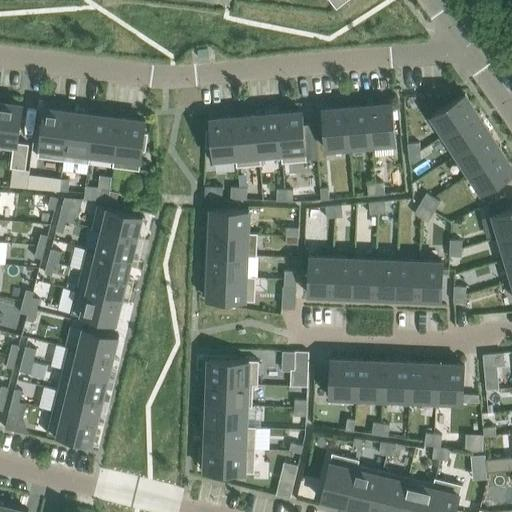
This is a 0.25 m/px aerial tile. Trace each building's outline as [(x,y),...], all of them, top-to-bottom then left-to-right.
[(444,134),(478,112),(465,92),(431,114),(444,134)] [(0,100),(0,146),(13,148),(10,167),(25,169),(29,143),(16,141),(21,103),(0,100)] [(392,102),(368,104),(372,144),(395,142),(392,102)] [(368,104),(346,106),(349,146),(372,144),(368,104)] [(63,159),(69,110),(44,106),(37,156),(63,159)] [(326,148),(349,146),(346,106),(322,108),(326,148)] [(89,163),(90,158),(89,158),(95,113),(69,110),(63,159),(89,163)] [(302,110),(279,112),(283,157),(282,157),(282,162),(307,160),(302,110)] [(279,112),(256,114),(260,159),(261,159),(282,157),(283,157),(279,112)] [(444,134),(456,153),(490,131),(478,112),(444,134)] [(89,158),(90,158),(113,161),(114,161),(120,116),(95,113),(89,158)] [(256,114),(232,116),(236,161),(236,166),(261,164),(261,159),(260,159),(256,114)] [(146,120),(120,116),(114,161),(113,161),(112,166),(139,169),(142,150),(145,150),(146,145),(145,145),(147,133),(144,132),(146,120)] [(205,141),(205,147),(212,147),(213,163),(236,161),(232,116),(209,118),(210,130),(206,129),(206,141),(205,141)] [(456,153),(468,173),(502,151),(490,131),(456,153)] [(420,141),(407,142),(408,150),(420,149),(420,141)] [(421,157),(420,149),(408,150),(409,158),(421,157)] [(511,172),(511,165),(502,151),(468,173),(481,192),(511,172)] [(61,177),(60,190),(68,190),(69,178),(61,177)] [(375,182),(376,194),(385,193),(383,181),(375,182)] [(376,194),(375,182),(367,182),(368,195),(376,194)] [(231,186),(231,198),(239,198),(239,186),(231,186)] [(239,186),(239,198),(247,198),(247,186),(239,186)] [(328,186),(320,187),(321,199),(329,198),(328,186)] [(99,199),(107,201),(110,190),(102,188),(99,199)] [(277,188),(276,200),(284,200),(285,188),(277,188)] [(285,188),(284,200),(293,200),(293,188),(285,188)] [(118,191),(110,190),(107,201),(115,203),(118,191)] [(420,202),(427,206),(434,196),(427,192),(420,202)] [(47,206),(55,208),(58,197),(50,195),(47,206)] [(427,206),(434,210),(440,200),(434,196),(427,206)] [(385,199),(377,200),(378,212),(386,211),(385,199)] [(378,212),(377,200),(369,201),(370,213),(378,212)] [(427,206),(420,202),(414,212),(421,216),(427,206)] [(92,227),(101,229),(137,237),(143,214),(97,203),(92,227)] [(334,204),(335,216),(343,216),(342,203),(334,204)] [(326,217),(335,216),(334,204),(325,205),(326,217)] [(62,206),(58,218),(66,220),(69,208),(62,206)] [(428,221),(434,210),(427,206),(421,216),(428,221)] [(211,207),(210,230),(248,232),(249,209),(211,207)] [(511,207),(492,213),(499,237),(511,232),(511,207)] [(66,220),(58,218),(55,230),(63,232),(66,220)] [(287,226),(286,234),(298,235),(299,227),(287,226)] [(101,229),(96,249),(96,250),(132,258),(137,237),(101,229)] [(210,230),(209,253),(247,254),(247,255),(257,256),(258,232),(248,232),(210,230)] [(37,244),(45,246),(48,234),(40,232),(37,244)] [(511,232),(499,237),(506,258),(511,256),(511,232)] [(286,234),(286,242),(298,243),(298,235),(286,234)] [(449,247),(461,247),(462,239),(450,239),(449,247)] [(74,243),(69,265),(82,268),(127,279),(132,258),(96,250),(96,249),(74,243)] [(42,258),(45,246),(37,244),(34,255),(42,258)] [(51,247),(47,260),(55,262),(59,263),(62,250),(51,247)] [(449,247),(449,255),(461,255),(461,247),(449,247)] [(209,253),(208,275),(246,277),(246,275),(247,255),(247,254),(209,253)] [(331,294),(333,256),(309,255),(308,293),(331,294)] [(333,256),(331,294),(353,295),(354,257),(333,256)] [(353,295),(374,296),(376,258),(354,257),(353,295)] [(374,296),(396,297),(397,259),(376,258),(374,296)] [(397,259),(396,297),(417,298),(419,259),(397,259)] [(419,259),(417,298),(441,299),(443,260),(419,259)] [(52,274),(55,262),(47,260),(44,272),(52,274)] [(76,289),(122,300),(127,279),(81,268),(76,289)] [(285,269),(284,277),(296,278),(297,270),(285,269)] [(208,275),(207,298),(219,298),(218,303),(230,305),(235,306),(236,299),(255,300),(256,275),(246,275),(246,277),(208,275)] [(284,277),(284,285),(296,286),(296,278),(284,277)] [(454,293),(466,293),(466,285),(454,285),(454,293)] [(26,288),(23,300),(30,302),(32,295),(33,290),(26,288)] [(116,323),(122,300),(76,289),(71,312),(116,323)] [(466,293),(454,293),(453,301),(465,302),(466,293)] [(32,295),(30,302),(29,307),(36,309),(39,297),(32,295)] [(27,313),(29,307),(30,302),(23,300),(20,311),(27,313)] [(36,309),(29,307),(27,313),(26,319),(33,321),(36,309)] [(77,349),(113,357),(119,334),(83,326),(77,348),(77,349)] [(9,354),(16,356),(19,344),(12,342),(9,354)] [(77,349),(77,348),(68,345),(63,367),(108,378),(113,357),(77,349)] [(22,357),(33,360),(36,350),(25,347),(22,357)] [(291,372),(291,385),(307,385),(308,370),(309,350),(296,350),(295,369),(291,369),(291,372)] [(503,352),(483,353),(484,365),(504,363),(503,352)] [(6,366),(13,367),(16,356),(9,354),(6,366)] [(30,373),(33,360),(22,357),(19,370),(30,373)] [(209,357),(208,381),(253,383),(253,384),(258,384),(259,359),(209,357)] [(356,396),(358,358),(330,357),(329,395),(356,396)] [(358,358),(356,396),(382,398),(384,359),(358,358)] [(409,399),(410,360),(384,359),(382,398),(409,399)] [(410,360),(409,399),(435,400),(437,361),(410,360)] [(437,361),(435,400),(463,401),(464,362),(437,361)] [(108,378),(63,367),(57,388),(103,399),(108,378)] [(208,381),(207,403),(247,404),(247,405),(252,406),(253,384),(253,383),(208,381)] [(1,384),(0,387),(0,396),(6,398),(9,386),(1,384)] [(19,401),(22,389),(14,387),(11,399),(19,401)] [(52,409),(98,420),(103,399),(57,388),(52,409)] [(295,398),(294,406),(306,407),(307,399),(295,398)] [(11,399),(8,411),(19,414),(23,402),(19,401),(11,399)] [(207,403),(206,424),(246,426),(246,425),(247,405),(247,404),(207,403)] [(294,406),(294,414),(306,415),(306,407),(294,406)] [(52,409),(47,432),(92,443),(98,420),(52,409)] [(347,417),(345,429),(354,430),(355,418),(347,417)] [(372,433),(380,434),(382,422),(374,421),(372,433)] [(382,422),(380,434),(388,435),(390,423),(382,422)] [(206,424),(205,446),(255,448),(256,425),(246,425),(246,426),(206,424)] [(495,425),(483,426),(484,434),(496,433),(495,425)] [(433,444),(434,432),(426,431),(425,443),(433,444)] [(434,432),(433,444),(441,445),(442,433),(434,432)] [(354,437),(352,449),(361,450),(362,438),(354,437)] [(291,441),(289,449),(301,452),(303,444),(291,441)] [(381,441),(379,453),(387,454),(389,442),(381,441)] [(389,442),(387,454),(395,455),(397,443),(389,442)] [(434,445),(432,457),(440,458),(442,446),(434,445)] [(205,446),(204,470),(217,470),(217,474),(228,475),(234,476),(234,471),(254,472),(255,448),(205,446)] [(442,446),(440,458),(448,459),(450,447),(442,446)] [(332,452),(320,498),(333,501),(347,505),(357,463),(358,463),(359,458),(332,452)] [(511,455),(486,458),(487,471),(511,468),(511,455)] [(288,462),(285,476),(295,478),(298,464),(288,462)] [(357,463),(347,505),(361,508),(373,511),(383,469),(358,463),(357,463)] [(383,469),(373,511),(377,511),(399,511),(408,475),(383,469)] [(408,475),(399,511),(426,511),(434,481),(433,481),(408,475)] [(434,481),(426,511),(454,511),(462,483),(435,477),(433,481),(434,481)] [(27,511),(28,509),(5,503),(3,511),(27,511)]
